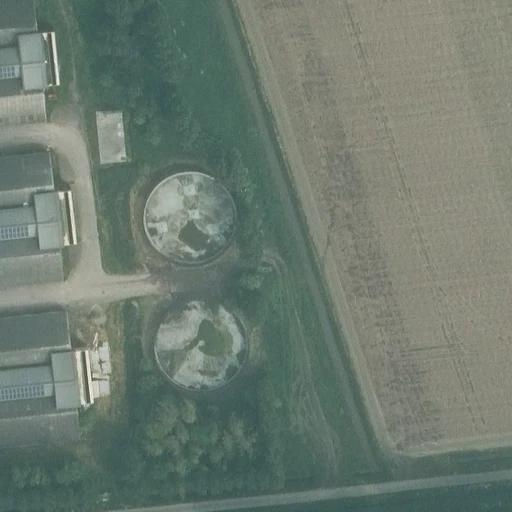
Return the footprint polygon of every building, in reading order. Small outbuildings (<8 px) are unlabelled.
[(31,0),(0,0),(0,122),(44,118),(31,0)] [(0,283),(60,277),(47,154),(0,158),(0,283)] [(225,218),(226,209),(225,200),(223,193),(219,186),(214,179),(207,174),(201,170),(194,168),(185,166),(178,167),(168,169),(159,174),(154,178),(148,184),(144,191),(141,199),(140,208),(141,218),(143,225),(146,232),(151,238),(157,243),(164,248),(172,251),(180,252),(188,252),(199,250),(207,245),(213,240),(218,234),(223,226),(225,218)] [(236,358),(237,350),(236,342),(233,334),(230,328),(224,321),(218,316),(209,312),(203,311),(194,310),(189,311),(180,314),(172,318),(167,323),(162,330),(159,337),(157,343),(156,350),(157,358),(159,366),(163,372),(168,379),(173,383),(181,388),(187,390),(197,391),(206,390),(212,388),(220,383),(226,378),(230,372),(234,365),(236,358)] [(0,444),(48,439),(77,436),(64,313),(0,319),(0,444)]
